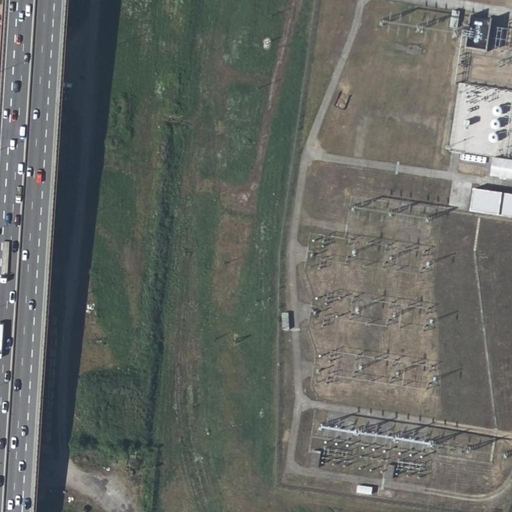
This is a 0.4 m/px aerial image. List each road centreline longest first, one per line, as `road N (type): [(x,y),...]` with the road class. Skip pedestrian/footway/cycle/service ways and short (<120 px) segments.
road 1 (trunk): [(21,511),(58,0)]
road 2 (trunk): [(29,0),(0,433)]
